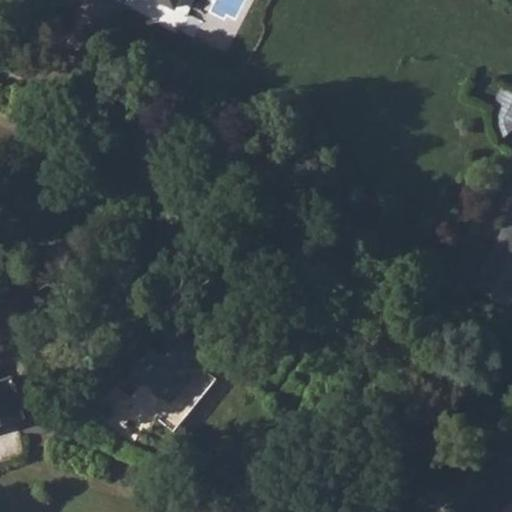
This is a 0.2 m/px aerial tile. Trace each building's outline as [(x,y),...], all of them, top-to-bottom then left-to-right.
[(147,0),(173,13),(180,0),(147,0)] [(492,117),(511,126),(511,89),(507,87),(492,117)] [(473,297),(469,302),(508,323),(511,314),(511,237),(504,233),(473,297)] [(178,396),(186,401),(191,395),(146,359),(126,385),(147,402),(149,400),(167,411),(178,396)] [(0,390),(0,444),(34,434),(30,424),(35,421),(26,394),(21,396),(17,385),(0,390)] [(343,511),(357,498),(338,481),(323,497),(337,511),(343,511)]
